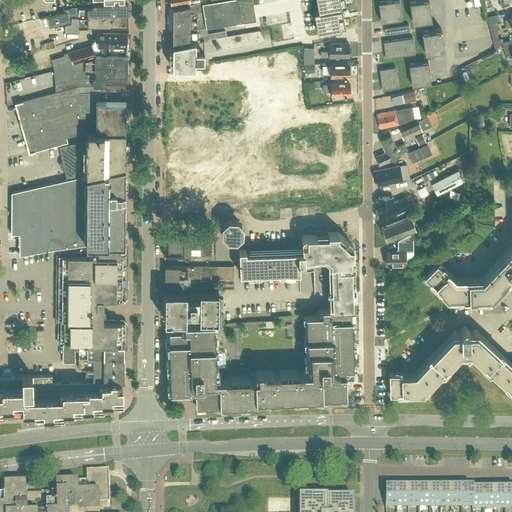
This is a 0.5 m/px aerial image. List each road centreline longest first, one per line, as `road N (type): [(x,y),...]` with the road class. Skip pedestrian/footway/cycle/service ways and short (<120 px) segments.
road 1 (unclassified): [(146,427),(149,0)]
road 2 (residential): [(369,402),(366,0)]
road 3 (tertiary): [(146,451),(369,444)]
road 4 (tertiary): [(368,419),(146,427)]
road 5 (unknown): [(366,14),(203,43)]
road 6 (tertiary): [(0,468),(146,451)]
road 7 (tertiary): [(146,427),(0,443)]
road 8 (tertiary): [(511,422),(368,419)]
road 9 (residential): [(511,474),(369,469)]
road 10 (tertiary): [(369,444),(511,446)]
road 11 (residential): [(411,364),(453,319),(511,314)]
